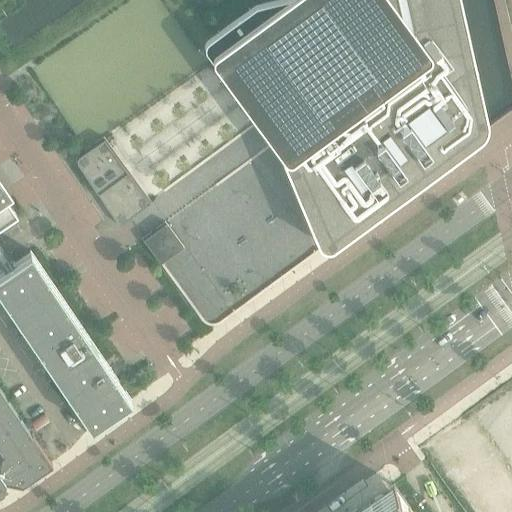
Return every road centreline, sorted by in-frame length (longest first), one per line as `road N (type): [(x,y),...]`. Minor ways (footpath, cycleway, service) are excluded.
road 1 (secondary): [(511,185),(65,511)]
road 2 (secondary): [(215,511),(511,296)]
road 3 (residential): [(171,361),(0,108)]
